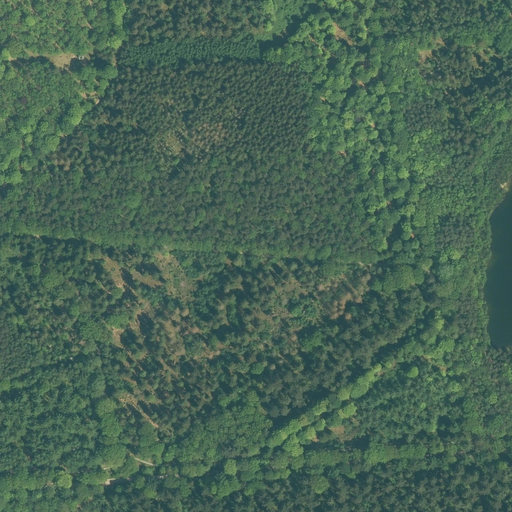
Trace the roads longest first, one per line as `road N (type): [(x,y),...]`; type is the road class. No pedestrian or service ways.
road 1 (track): [(375,0),(429,267),(0,232)]
road 2 (track): [(0,490),(511,448)]
road 3 (track): [(129,511),(86,307),(0,246)]
road 4 (track): [(429,267),(463,398),(478,511)]
road 5 (track): [(0,202),(102,97),(114,74),(122,0)]
